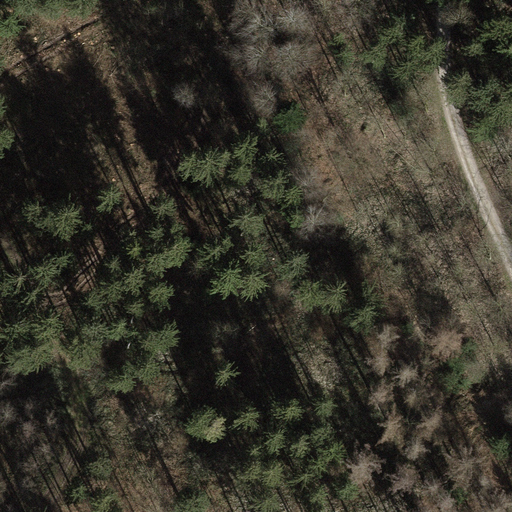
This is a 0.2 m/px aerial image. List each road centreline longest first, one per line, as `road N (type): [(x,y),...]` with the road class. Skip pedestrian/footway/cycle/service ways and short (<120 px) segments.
road 1 (track): [(0,222),(71,374),(67,446),(22,511)]
road 2 (track): [(460,0),(457,98),(511,248)]
